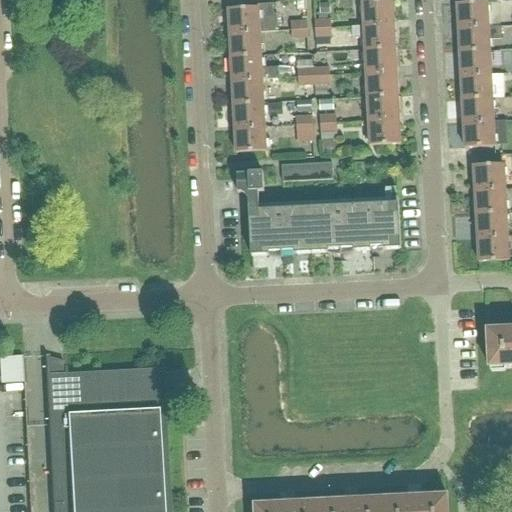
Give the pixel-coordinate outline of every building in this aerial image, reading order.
[(365,28),(395,26),(394,2),(364,4),(365,28)] [(459,30),(490,28),(489,4),(458,5),(459,30)] [(272,9),(260,9),(229,11),(231,35),(261,34),(278,33),(277,16),(273,16),(272,9)] [(315,22),(316,30),(332,29),(331,21),(315,22)] [(291,23),(291,32),(308,31),(307,22),(291,23)] [(366,52),(397,50),(395,26),(365,28),(352,29),(352,39),(365,39),(366,52)] [(490,28),(459,30),(460,54),(491,52),(491,41),(502,40),(501,28),(490,28)] [(332,38),(332,29),(316,30),(317,46),(330,45),(330,38),(332,38)] [(308,40),(308,31),(291,32),(292,41),(308,40)] [(261,34),(231,35),(232,59),(263,58),(261,34)] [(367,75),(398,74),(397,50),(366,52),(367,75)] [(491,52),(460,54),(462,78),(492,76),(491,52)] [(263,58),(232,59),(233,83),(264,81),(264,80),(279,80),(278,68),(263,69),(263,58)] [(298,62),(298,79),(314,78),(313,69),(313,61),(298,62)] [(330,68),(313,69),(314,78),(330,77),(330,68)] [(368,99),(399,98),(398,74),(367,75),(368,99)] [(492,76),(462,78),(463,102),(494,100),(492,76)] [(331,86),(330,77),(314,78),(314,87),(331,86)] [(314,87),(314,78),(298,79),(299,87),(314,87)] [(264,81),(233,83),(235,107),(265,105),(264,81)] [(370,123),(400,122),(399,98),(368,99),(370,123)] [(494,100),(463,102),(464,125),(495,124),(494,100)] [(265,105),(235,107),(236,131),(266,129),(265,105)] [(320,116),(321,126),(337,125),(336,115),(320,116)] [(296,117),(296,127),(313,126),(313,116),(296,117)] [(400,122),(370,123),(371,147),(401,146),(400,122)] [(495,124),(464,125),(465,150),(496,148),(495,124)] [(338,141),(337,125),(321,126),(322,142),(338,141)] [(314,143),(313,126),(296,127),(297,144),(314,143)] [(266,129),(236,131),(237,155),(268,154),(266,129)] [(334,181),(333,171),(333,165),(283,168),(283,184),(334,181)] [(476,192),(507,190),(505,166),(474,167),(476,192)] [(250,208),(250,216),(252,258),(282,257),(282,259),(284,259),(284,256),(341,254),(341,256),(343,256),(343,254),(402,250),(399,200),(398,200),(397,189),(386,190),(387,201),(260,207),(259,194),(265,193),(264,175),(238,176),(239,195),(243,195),(244,195),(250,200),(250,208)] [(507,190),(476,192),(477,216),(508,214),(507,190)] [(508,214),(477,216),(478,240),(509,238),(508,214)] [(509,238),(478,240),(479,264),(510,263),(509,238)] [(511,329),(488,331),(490,369),(511,367),(511,329)] [(66,369),(64,369),(64,370),(49,366),(48,357),(45,357),(52,511),(170,511),(165,407),(165,406),(163,370),(154,370),(154,371),(66,376),(66,369)] [(2,359),(3,383),(25,382),(24,358),(2,359)] [(449,511),(448,497),(421,498),(384,500),(384,511),(449,511)] [(384,511),(384,500),(320,503),(320,511),(384,511)] [(320,511),(320,503),(256,506),(255,511),(320,511)]
